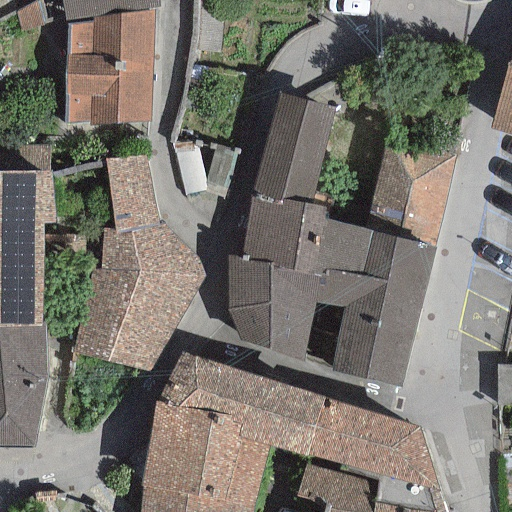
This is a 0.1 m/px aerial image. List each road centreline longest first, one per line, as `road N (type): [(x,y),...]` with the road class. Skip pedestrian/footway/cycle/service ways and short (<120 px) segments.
road 1 (residential): [(1,511),(33,478),(107,450),(194,325),(265,97),(303,62),(413,9)]
road 2 (residential): [(498,31),(474,131),(472,192),(440,378),(483,511)]
